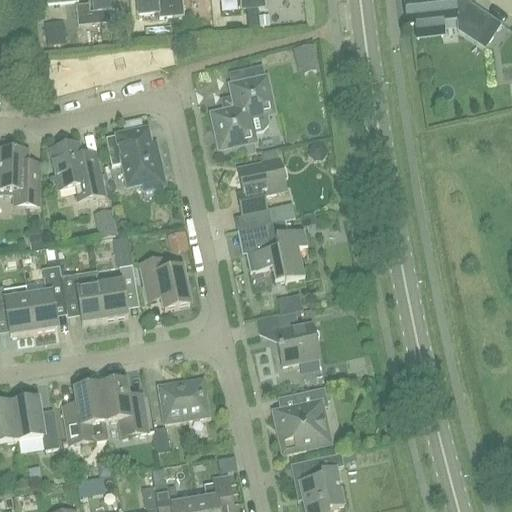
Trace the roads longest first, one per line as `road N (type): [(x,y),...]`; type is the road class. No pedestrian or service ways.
road 1 (tertiary): [(457,511),(402,283),(361,0)]
road 2 (unclassified): [(223,342),(177,114),(149,102),(43,127),(0,125)]
road 3 (unclassified): [(0,378),(223,342)]
road 4 (unclassified): [(263,511),(223,342)]
